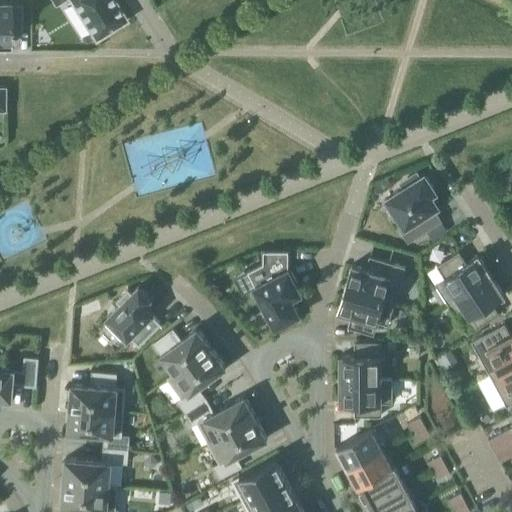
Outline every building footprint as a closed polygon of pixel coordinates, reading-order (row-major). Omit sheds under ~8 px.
[(51,0),(54,4),(53,4),(55,6),(56,4),(62,0),(70,0),(94,37),(93,38),(94,39),(96,38),(123,21),(124,21),(125,20),(124,18),(112,0),(51,0)] [(0,46),(10,46),(10,30),(21,30),(21,4),(10,4),(10,1),(0,1),(0,46)] [(400,228),(408,241),(440,220),(433,208),(438,205),(431,194),(436,191),(424,173),(420,176),(416,172),(400,182),(403,187),(386,198),(404,225),(400,228)] [(263,250),(263,263),(248,271),(255,285),(253,286),(274,327),(276,326),(277,326),(279,325),(281,329),(298,320),(295,316),(298,315),(297,315),(299,314),(291,298),(301,293),(300,291),(290,270),(289,270),(288,268),(288,250),(263,250)] [(434,283),(447,303),(491,275),(478,255),(466,262),(459,251),(437,266),(444,277),(434,283)] [(352,264),(345,287),(395,302),(405,267),(369,256),(365,268),(352,264)] [(491,275),(447,303),(467,334),(499,313),(492,302),(504,295),(491,275)] [(128,289),(116,301),(119,304),(107,317),(108,319),(105,323),(122,340),(126,336),(127,338),(129,336),(139,346),(161,324),(151,314),(153,312),(145,303),(150,298),(138,285),(132,292),(128,289)] [(395,302),(345,287),(338,310),(352,314),(348,326),(373,334),(377,321),(388,325),(395,302)] [(471,341),(489,373),(511,360),(511,333),(511,335),(505,323),(471,341)] [(168,378),(211,347),(197,327),(181,339),(173,328),(153,343),(161,354),(160,354),(174,373),(168,378)] [(340,355),(341,379),(381,379),(381,378),(381,342),(354,342),(354,355),(340,355)] [(177,401),(185,412),(206,399),(197,387),(226,366),(211,347),(168,378),(182,398),(177,401)] [(22,384),(35,385),(37,358),(25,357),(24,371),(13,370),(14,369),(0,368),(0,397),(11,399),(12,383),(22,383),(22,384)] [(511,360),(489,373),(506,406),(511,402),(511,360)] [(71,383),(69,407),(123,411),(125,387),(115,386),(116,373),(92,371),(91,385),(71,383)] [(381,379),(341,379),(341,402),(355,402),(355,416),(381,416),(381,402),(392,402),(392,378),(381,378),(381,379)] [(197,421),(208,442),(256,417),(244,395),(213,412),(206,399),(185,412),(191,424),(197,421)] [(104,434),(103,448),(128,450),(129,436),(121,435),(123,411),(69,407),(68,431),(104,434)] [(407,423),(411,432),(424,425),(420,416),(407,423)] [(256,417),(208,442),(220,463),(213,466),(220,478),(241,467),(235,455),(267,438),(256,417)] [(338,424),(338,429),(338,433),(343,433),(347,429),(347,424),(338,424)] [(424,425),(411,432),(416,441),(429,434),(424,425)] [(336,446),(347,466),(382,448),(371,428),(336,446)] [(488,440),(494,451),(511,441),(511,431),(510,428),(488,440)] [(511,441),(494,451),(500,462),(511,455),(511,441)] [(65,457),(63,482),(117,486),(117,485),(109,485),(111,462),(127,463),(128,450),(103,448),(102,461),(65,457)] [(347,466),(357,485),(395,465),(394,464),(392,466),(382,448),(347,466)] [(427,461),(432,470),(445,463),(440,454),(427,461)] [(232,480),(243,501),(286,478),(274,457),(232,480)] [(445,463),(432,470),(436,479),(449,472),(445,463)] [(357,485),(367,504),(405,484),(395,465),(357,485)] [(243,501),(249,511),(270,511),(296,498),(286,478),(243,501)] [(117,486),(63,482),(61,506),(93,508),(92,511),(117,511),(118,510),(115,510),(117,486)] [(367,504),(371,511),(398,511),(415,503),(405,484),(367,504)] [(447,500),(452,508),(465,501),(460,493),(447,500)] [(270,511),(303,511),(296,498),(270,511)] [(465,501),(452,508),(453,511),(465,511),(470,510),(465,501)] [(398,511),(416,511),(413,506),(416,504),(415,503),(398,511)]
